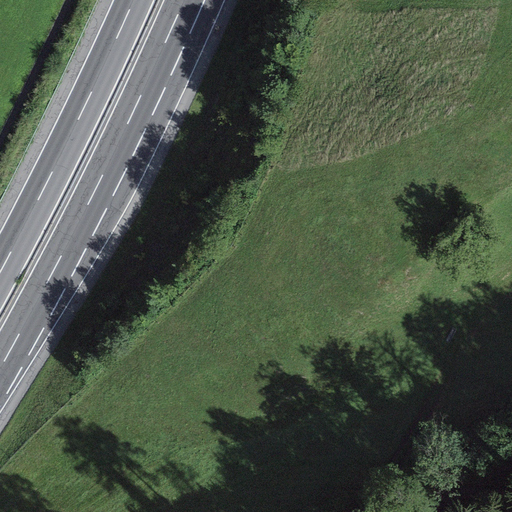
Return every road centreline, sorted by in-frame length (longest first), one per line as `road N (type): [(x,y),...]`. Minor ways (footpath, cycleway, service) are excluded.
road 1 (trunk): [(0,368),(152,69)]
road 2 (trunk): [(133,0),(0,273)]
road 3 (track): [(511,452),(407,511)]
